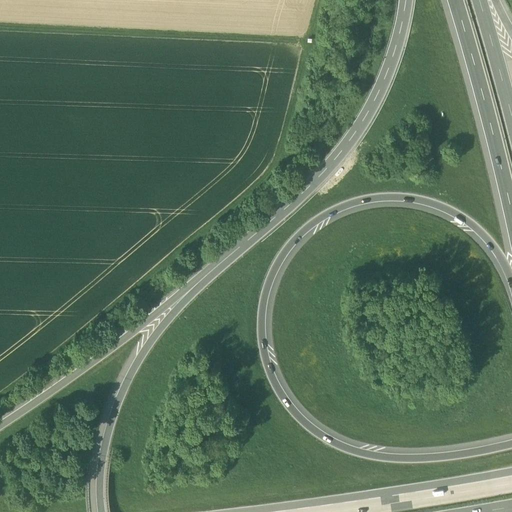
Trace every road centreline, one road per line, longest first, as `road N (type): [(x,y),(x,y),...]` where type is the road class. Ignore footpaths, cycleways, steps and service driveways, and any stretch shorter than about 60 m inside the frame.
road 1 (motorway): [(511,446),(416,459),(331,443),(281,396),(262,329),(283,254),(321,215),(351,201),(410,196),(438,203),(487,235),(511,268)]
road 2 (motorway): [(238,247),(167,318),(123,390),(104,455),(102,511)]
road 3 (motorway): [(406,0),(399,41),(364,118),(314,180),(238,247)]
road 4 (motorway): [(238,247),(0,427)]
road 5 (track): [(0,28),(290,39)]
road 6 (motorway): [(456,0),(511,235)]
road 7 (motorway): [(511,479),(301,511)]
